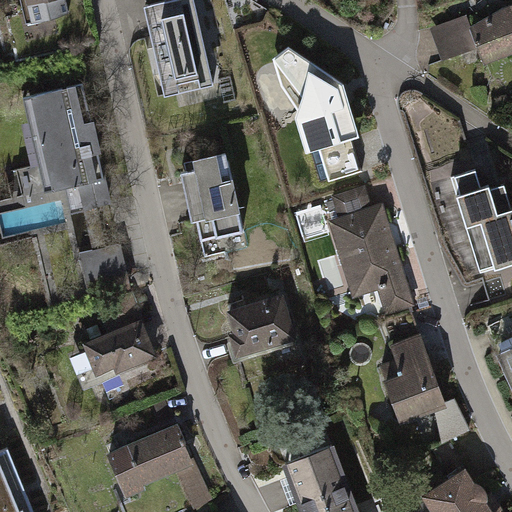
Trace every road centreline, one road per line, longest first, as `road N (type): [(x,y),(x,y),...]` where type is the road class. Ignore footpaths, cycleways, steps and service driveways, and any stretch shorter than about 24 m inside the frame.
road 1 (residential): [(103,0),(169,309),(257,511)]
road 2 (residential): [(511,448),(436,260),(380,62)]
